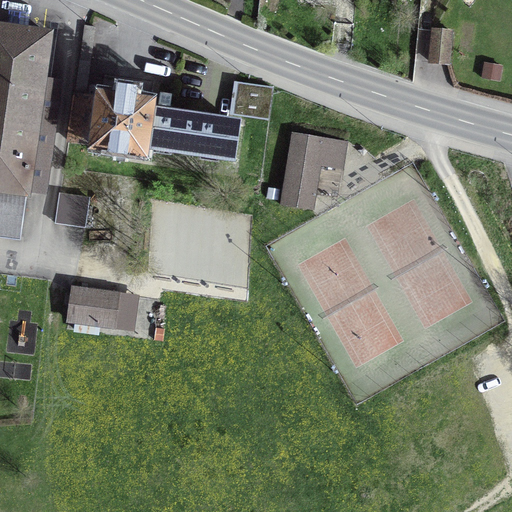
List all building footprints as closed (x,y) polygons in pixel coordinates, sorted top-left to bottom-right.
[(322,0),(297,0),(297,9),(322,10),(322,0)] [(75,98),(85,99),(95,29),(85,28),(75,98)] [(44,198),(59,94),(42,92),(49,40),(0,32),(0,237),(19,241),(25,197),(44,198)] [(430,65),(447,66),(448,36),(432,36),(430,65)] [(238,83),(233,118),(268,123),(273,88),(238,83)] [(233,161),(237,128),(148,115),(149,106),(134,104),(135,96),(116,93),(115,101),(99,99),(99,101),(93,147),(92,149),(142,156),(143,148),(233,161)] [(75,98),(69,144),(93,147),(99,101),(85,99),(75,98)] [(293,138),(283,208),(313,212),(320,168),(342,172),(346,146),(293,138)] [(89,203),(60,198),(56,228),(85,232),(89,203)] [(68,325),(113,331),(118,300),(72,293),(68,325)]
